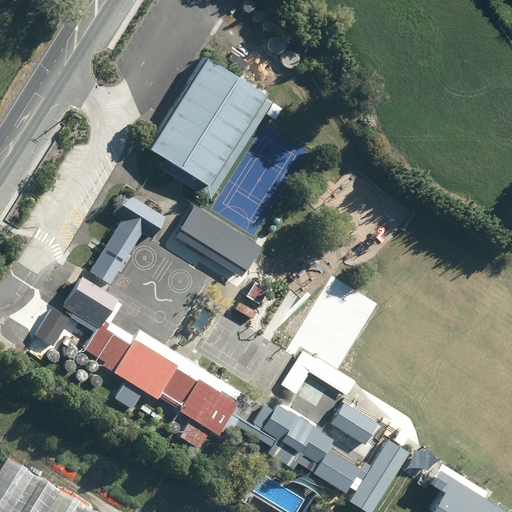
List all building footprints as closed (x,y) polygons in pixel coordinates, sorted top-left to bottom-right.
[(192,56),(137,141),(200,182),(255,96),(192,56)] [(161,212),(122,188),(109,209),(120,216),(84,271),(103,283),(139,228),(147,233),(161,212)] [(168,242),(227,277),(240,256),(181,221),(168,242)] [(112,294),(75,271),(57,299),(77,311),(64,332),(81,343),(112,294)] [(271,292),(254,281),(246,294),(262,305),(271,292)] [(258,311),(240,301),(235,309),(254,319),(258,311)] [(63,322),(34,306),(28,318),(57,334),(63,322)] [(40,333),(12,315),(4,327),(32,345),(40,333)] [(204,426),(211,431),(229,403),(98,321),(79,346),(122,374),(108,395),(126,406),(138,388),(150,395),(153,390),(174,404),(171,407),(185,416),(173,434),(192,446),(204,426)] [(306,372),(342,395),(354,376),(298,342),(273,382),(292,394),(306,372)] [(339,490),(357,462),(328,442),(332,435),(264,390),(240,427),(266,444),(262,450),(291,469),(296,462),(339,490)] [(379,422),(342,401),(330,422),(366,443),(379,422)] [(364,510),(407,446),(385,431),(366,459),(363,457),(352,474),(355,476),(344,493),(341,491),(327,511),(356,511),(360,507),(364,510)] [(102,511),(6,453),(0,463),(0,511),(102,511)] [(444,502),(466,467),(444,453),(422,488),(444,502)] [(379,493),(405,510),(420,489),(393,471),(379,493)] [(283,511),(246,490),(239,502),(255,511),(283,511)]
